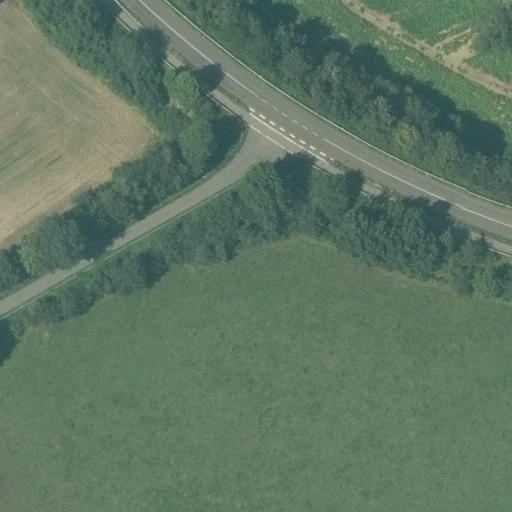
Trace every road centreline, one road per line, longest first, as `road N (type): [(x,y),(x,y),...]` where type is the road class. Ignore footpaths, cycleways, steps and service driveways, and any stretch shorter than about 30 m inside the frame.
road 1 (unclassified): [(304,136),(0,309)]
road 2 (residential): [(304,136),(446,208),(511,231)]
road 3 (residential): [(129,0),(304,136)]
